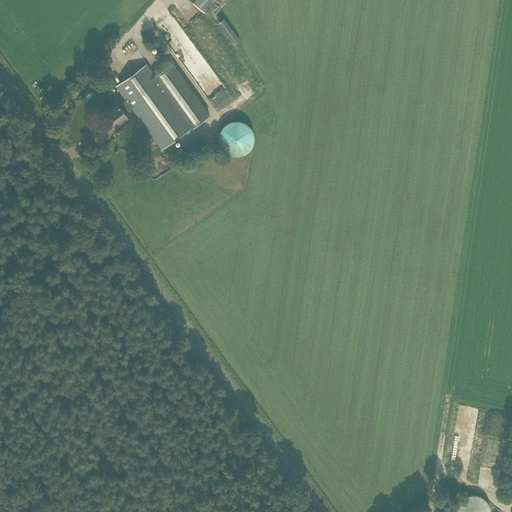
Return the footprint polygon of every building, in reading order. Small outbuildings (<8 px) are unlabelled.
[(190,0),(204,13),(215,0),(190,0)] [(126,100),(132,108),(161,149),(210,115),(172,62),(154,75),(146,64),(116,86),(126,100)] [(206,86),(216,107),(230,100),(220,79),(206,86)] [(125,113),(132,108),(126,100),(105,115),(113,127),(127,117),(125,113)] [(253,148),(245,119),(219,126),(227,155),(253,148)] [(128,136),(138,151),(144,147),(133,132),(128,136)] [(198,148),(191,153),(195,157),(201,152),(198,148)] [(473,490),(453,509),(456,511),(489,511),(492,510),(473,490)]
